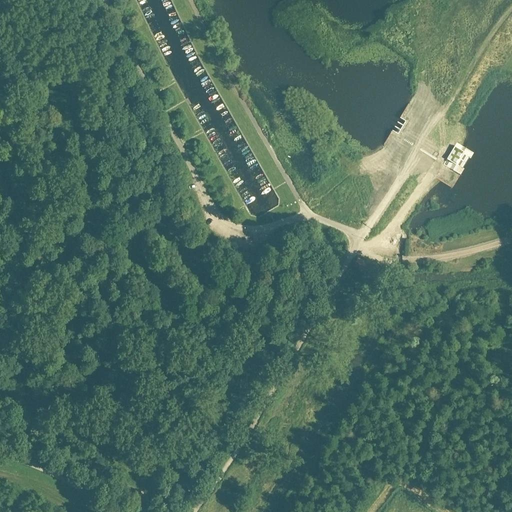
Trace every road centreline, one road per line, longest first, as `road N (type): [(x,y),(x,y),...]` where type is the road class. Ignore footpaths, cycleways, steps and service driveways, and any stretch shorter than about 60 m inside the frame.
road 1 (unclassified): [(105,0),(223,218),(256,230),(305,215)]
road 2 (unclassified): [(355,248),(242,443),(191,511)]
